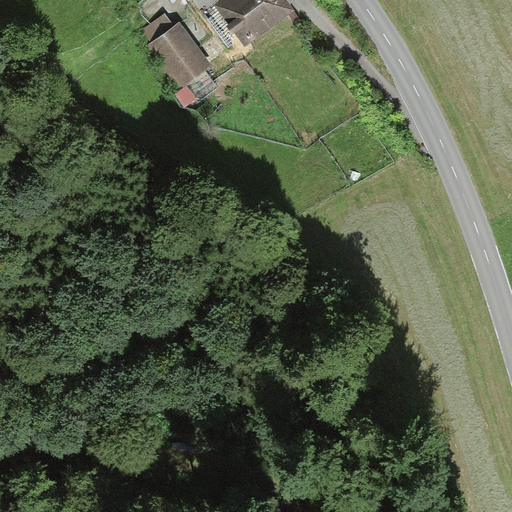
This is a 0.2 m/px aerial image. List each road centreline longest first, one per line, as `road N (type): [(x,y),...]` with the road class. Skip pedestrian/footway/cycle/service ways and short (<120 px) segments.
road 1 (tertiary): [(360,0),(431,120),(511,336)]
road 2 (track): [(295,511),(233,469),(172,458),(62,465),(0,459)]
